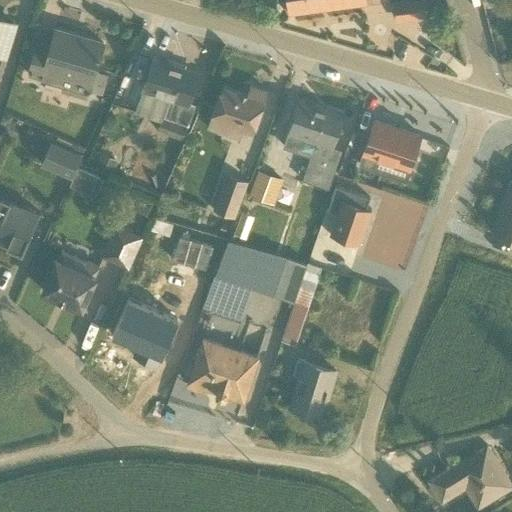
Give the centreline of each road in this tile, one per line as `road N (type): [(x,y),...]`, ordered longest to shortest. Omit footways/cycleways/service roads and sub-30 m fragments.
road 1 (residential): [(482,101),(354,468)]
road 2 (residential): [(129,0),(482,101)]
road 3 (unclassified): [(0,469),(133,442),(354,468)]
road 4 (track): [(0,312),(133,442)]
road 5 (unknown): [(234,452),(274,328)]
